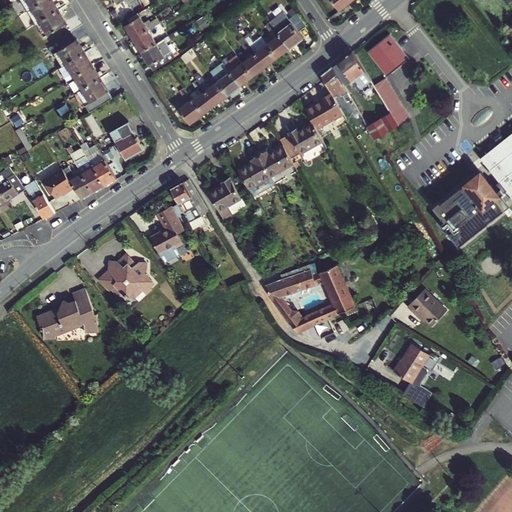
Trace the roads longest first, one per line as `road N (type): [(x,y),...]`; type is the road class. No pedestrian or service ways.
road 1 (residential): [(182,156),(285,325),(308,343),(337,350),(367,343)]
road 2 (tertiary): [(182,156),(0,292)]
road 3 (tertiary): [(335,47),(182,156)]
road 4 (residential): [(182,156),(85,0)]
